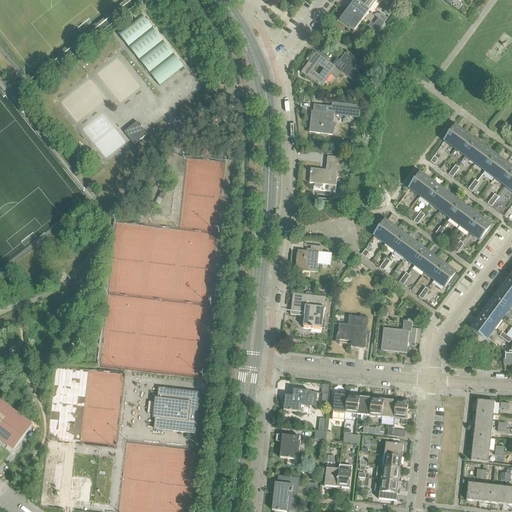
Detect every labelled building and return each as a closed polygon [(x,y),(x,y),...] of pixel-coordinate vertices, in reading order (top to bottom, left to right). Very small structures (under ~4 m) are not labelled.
[(371,0),(355,0),(354,2),(368,13),(376,3),(371,0)] [(354,2),(347,11),(361,22),(368,13),(354,2)] [(354,32),(361,22),(347,11),(339,21),(354,32)] [(183,68),(142,16),(118,35),(159,87),(183,68)] [(321,88),(335,69),(353,82),(359,75),(352,70),(357,64),(343,55),(339,61),(337,59),(332,66),(315,53),(301,73),(321,88)] [(310,125),(309,133),(329,136),(331,136),(334,128),(333,123),(334,116),(359,119),(360,107),(331,104),(331,108),(313,106),(313,112),(311,112),(310,120),(313,121),(312,125),(310,125)] [(134,146),(147,136),(137,123),(124,133),(134,146)] [(465,136),(455,129),(445,142),(455,149),(465,136)] [(475,143),(465,136),(455,149),(465,156),(475,143)] [(485,151),(475,143),(465,156),(476,164),(485,151)] [(495,158),(485,151),(476,164),(485,171),(495,158)] [(343,180),(344,167),(345,159),(327,157),(325,171),(311,170),(309,184),(336,187),(337,179),(343,180)] [(504,165),(495,158),(485,171),(495,178),(504,165)] [(511,175),(511,170),(504,165),(495,178),(505,185),(511,175)] [(430,183),(420,176),(410,189),(420,196),(430,183)] [(440,191),(430,183),(420,196),(430,204),(440,191)] [(450,198),(440,191),(430,204),(440,211),(450,198)] [(459,205),(450,198),(440,211),(450,218),(459,205)] [(469,213),(459,205),(450,218),(460,225),(469,213)] [(479,220),(469,213),(460,225),(469,233),(479,220)] [(489,227),(479,220),(469,233),(479,240),(489,227)] [(395,231),(385,223),(375,236),(385,244),(395,231)] [(405,238),(395,231),(385,244),(395,251),(405,238)] [(414,245),(405,238),(395,251),(405,258),(414,245)] [(424,253),(414,245),(405,258),(415,266),(424,253)] [(295,271),(317,273),(318,265),(330,266),(331,255),(322,254),(322,248),(310,247),(310,254),(306,253),(306,252),(297,251),(295,271)] [(434,260),(424,253),(415,266),(425,273),(434,260)] [(444,267),(434,260),(425,273),(434,280),(444,267)] [(444,288),(454,275),(444,267),(434,280),(444,288)] [(511,283),(509,281),(502,291),(511,298),(511,283)] [(511,298),(502,291),(494,301),(507,310),(511,303),(511,298)] [(322,330),(325,298),(292,294),(290,313),(304,314),(303,328),(309,329),(309,330),(312,331),(312,329),(322,330)] [(494,301),(487,310),(500,320),(507,310),(494,301)] [(487,310),(480,320),(493,330),(500,320),(487,310)] [(365,350),(368,319),(348,317),(347,326),(338,325),(337,341),(351,342),(350,348),(365,350)] [(480,320),(473,330),(485,340),(493,330),(480,320)] [(420,342),(421,330),(410,329),(411,323),(402,323),(401,331),(383,329),(381,351),(406,354),(407,344),(414,345),(415,342),(420,342)] [(199,393),(158,388),(153,430),(163,431),(164,429),(172,430),(172,432),(196,435),(199,393)] [(285,397),(283,412),(300,413),(301,406),(315,408),(317,394),(296,391),(296,398),(285,397)] [(345,414),(347,397),(335,396),(332,419),(344,420),(345,414)] [(359,398),(347,397),(345,414),(357,416),(359,398)] [(371,400),(359,398),(357,416),(369,417),(371,400)] [(383,401),(371,400),(369,417),(381,418),(383,401)] [(396,402),(383,401),(381,418),(394,420),(396,402)] [(477,401),(476,414),(493,415),(494,403),(477,401)] [(414,415),(414,412),(407,411),(408,404),(396,402),(394,420),(406,421),(407,414),(414,415)] [(0,405),(0,436),(15,448),(30,429),(0,405)] [(493,415),(476,414),(475,426),(492,427),(493,415)] [(492,427),(475,426),(473,438),(490,439),(492,427)] [(405,432),(393,430),(392,437),(404,439),(405,432)] [(316,432),(315,440),(325,442),(326,442),(327,434),(326,434),(316,432)] [(358,445),(359,436),(350,435),(343,435),(342,443),(358,445)] [(281,443),(279,459),(298,461),(300,439),(277,436),(276,442),(281,443)] [(490,439),(473,438),(472,449),(489,451),(490,439)] [(386,444),(384,457),(401,459),(403,446),(399,445),(393,445),(386,444)] [(489,451),(472,449),(471,462),(488,463),(489,451)] [(401,459),(384,457),(382,469),(400,471),(401,459)] [(337,488),(339,466),(338,471),(326,470),(324,487),(337,488)] [(349,490),(352,467),(339,466),(337,488),(349,490)] [(400,471),(382,469),(381,481),(398,483),(400,471)] [(398,483),(381,481),(378,500),(394,502),(395,495),(397,495),(398,483)] [(273,500),(272,511),(276,511),(286,511),(289,493),(292,493),(293,486),(275,484),(274,493),(271,494),(273,500)] [(466,501),(478,502),(480,485),(468,484),(466,501)] [(308,485),(307,498),(316,499),(317,486),(308,485)] [(492,487),(480,485),(478,502),(490,504),(492,487)] [(504,488),(492,487),(490,504),(502,505),(504,488)] [(511,488),(504,488),(502,505),(511,506),(511,488)]
